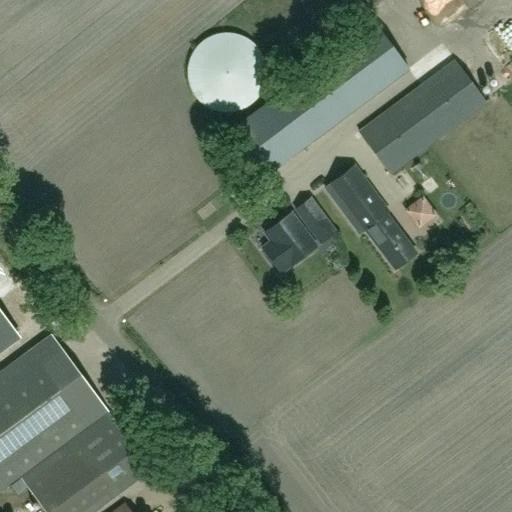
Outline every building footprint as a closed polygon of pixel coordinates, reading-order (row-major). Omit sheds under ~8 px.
[(276,97),(228,132),(263,179),(408,69),(373,23),(357,36),(276,97)] [(390,174),(484,104),(455,61),(359,132),(390,174)] [(394,269),(415,254),(385,213),(387,212),(353,166),(325,187),(359,233),(365,229),(394,269)] [(324,220),(309,199),(296,209),(311,229),(324,220)] [(399,215),(411,237),(421,232),(409,210),(399,215)] [(290,214),(265,233),(272,242),(262,249),(279,273),(289,265),(289,266),(315,247),(290,214)] [(0,312),(0,347),(16,335),(0,312)] [(53,337),(0,375),(0,490),(5,487),(86,428),(52,382),(74,366),(62,349),(53,337)] [(111,511),(131,511),(125,502),(111,511)]
